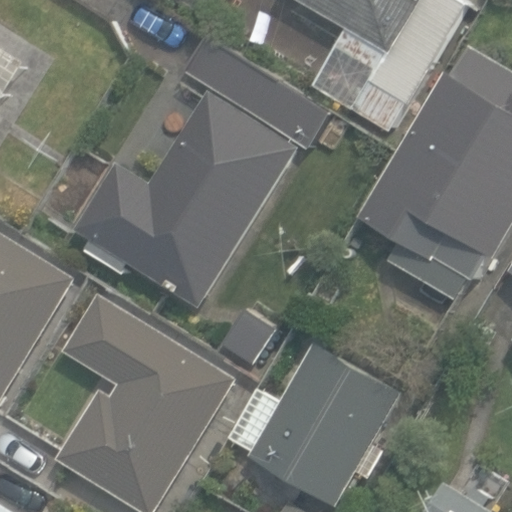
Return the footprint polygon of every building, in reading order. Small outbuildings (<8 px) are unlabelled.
[(185,0),(184,2),(216,19),(214,0),(185,0)] [(309,0),(354,26),(318,86),(393,130),(408,105),(414,108),(476,3),(470,0),(309,0)] [(194,70),(317,148),(338,115),(215,37),(194,70)] [(455,67),(369,215),(409,238),(396,259),(463,298),(475,277),(483,281),(499,253),(505,257),(511,244),(511,69),(478,50),(464,73),(455,67)] [(137,262),(209,308),(309,149),(218,92),(161,183),(127,162),(86,229),(101,238),(92,251),(130,274),(137,262)] [(49,201),(0,169),(0,213),(28,232),(49,201)] [(174,511),(255,388),(122,301),(82,362),(114,383),(66,457),(150,511),(174,511)] [(229,344),(261,364),(283,329),(251,309),(229,344)] [(312,311),(300,334),(320,345),(333,322),(312,311)] [(474,321),(457,350),(480,363),(497,334),(474,321)] [(382,444),(412,393),(326,342),(257,459),(344,510),(365,475),(376,481),(394,451),(382,444)] [(233,439),(257,453),(287,401),(264,387),(233,439)] [(0,511),(58,511),(68,496),(11,463),(0,480),(0,511)] [(433,511),(503,511),(453,481),(433,511)]
